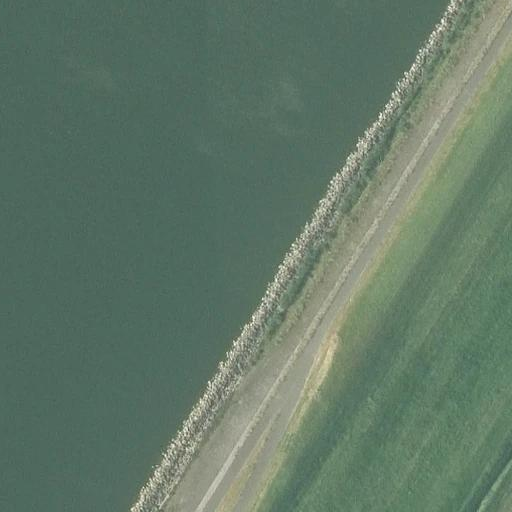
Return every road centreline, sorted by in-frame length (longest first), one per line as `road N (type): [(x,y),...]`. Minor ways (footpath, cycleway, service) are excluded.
road 1 (unclassified): [(297,368),(511,19)]
road 2 (unclassified): [(208,511),(297,368)]
road 3 (unclassified): [(237,511),(297,368)]
